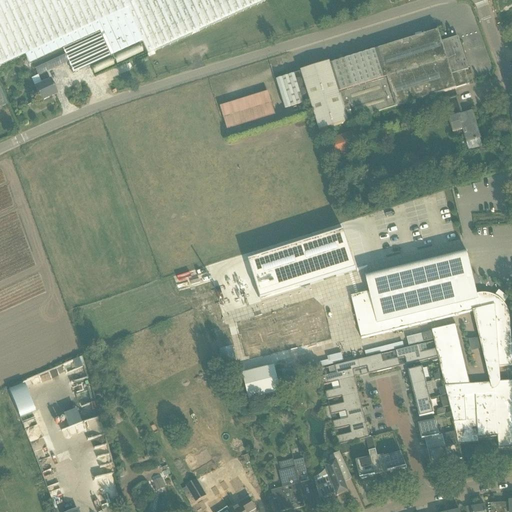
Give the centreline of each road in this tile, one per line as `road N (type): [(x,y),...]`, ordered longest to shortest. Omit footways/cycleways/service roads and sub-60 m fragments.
road 1 (unclassified): [(0,152),(122,99),(438,0)]
road 2 (residential): [(384,384),(424,498)]
